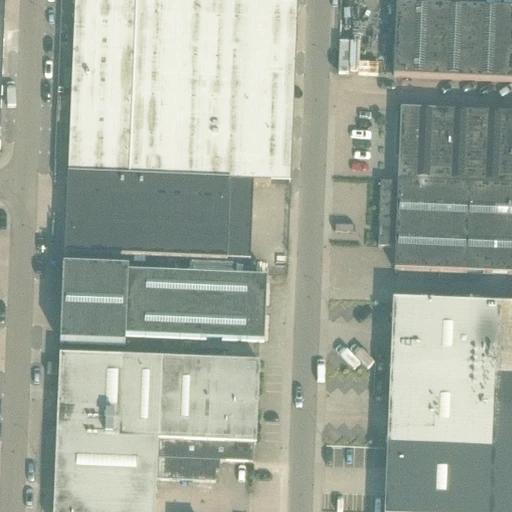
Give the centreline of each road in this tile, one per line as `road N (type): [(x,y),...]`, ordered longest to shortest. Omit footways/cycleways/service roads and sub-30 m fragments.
road 1 (unclassified): [(299,511),(323,0)]
road 2 (unclassified): [(10,511),(24,184)]
road 3 (unclassified): [(24,184),(31,0)]
